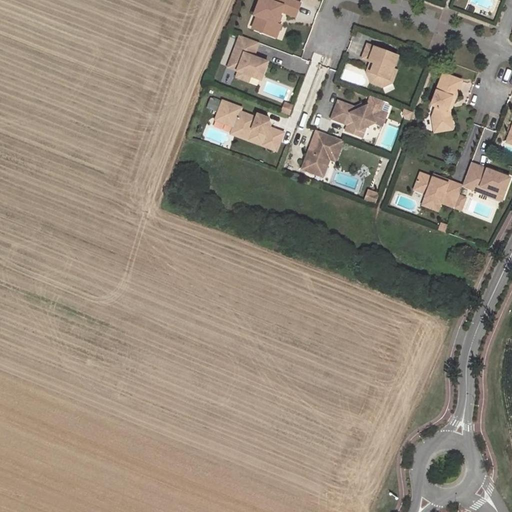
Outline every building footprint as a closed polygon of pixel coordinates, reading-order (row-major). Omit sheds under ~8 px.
[(257,19),(252,32),(274,40),(279,26),(275,25),(279,14),(293,19),(299,4),(287,0),(259,0),(253,17),(257,19)] [(254,43),(238,37),(226,69),(236,73),(248,77),(259,81),(265,64),(251,58),(249,57),(254,43)] [(397,59),(367,47),(361,61),(371,64),(373,65),(370,75),(373,82),(381,85),(388,82),(392,72),(397,59)] [(373,65),(371,64),(366,75),(371,85),(381,89),(391,85),(396,73),(392,72),(388,82),(381,85),(373,82),(370,75),(373,65)] [(248,77),(236,73),(234,79),(246,83),(248,77)] [(432,130),(451,127),(449,114),(446,113),(451,100),(454,101),(461,84),(442,76),(430,107),(435,109),(431,120),(432,130)] [(383,104),(370,99),(366,108),(362,110),(355,113),(354,110),(337,104),(331,121),(347,127),(345,133),(355,137),(357,132),(365,129),(374,125),(381,128),(386,116),(379,113),(383,104)] [(449,114),(454,101),(451,100),(446,113),(449,114)] [(221,103),(215,118),(233,125),(232,129),(249,135),(248,139),(262,144),(260,147),(275,153),(282,135),(268,130),(269,127),(266,120),(256,116),(255,120),(238,114),(240,110),(221,103)] [(288,117),(292,107),(285,105),(281,114),(288,117)] [(412,114),(404,112),(402,116),(404,120),(409,122),(412,114)] [(233,125),(215,118),(214,122),(232,129),(233,125)] [(249,135),(232,129),(229,136),(260,147),(262,144),(248,139),(249,135)] [(361,139),(365,129),(357,132),(355,137),(361,139)] [(335,164),(343,143),(316,133),(310,149),(312,150),(311,153),(308,152),(301,171),(314,176),(318,166),(326,169),(329,161),(335,164)] [(326,169),(318,166),(314,176),(322,179),(326,169)] [(509,181),(470,166),(461,189),(486,198),(488,193),(502,198),(509,181)] [(440,205),(460,213),(465,201),(457,198),(461,189),(440,181),(439,184),(431,181),(419,176),(413,193),(425,197),(424,201),(431,204),(428,211),(436,214),(440,205)] [(488,193),(486,198),(500,204),(502,198),(488,193)] [(369,200),(365,198),(363,203),(374,207),(378,196),(372,194),(369,200)] [(431,204),(424,201),(421,208),(428,211),(431,204)] [(436,232),(444,235),(446,228),(439,225),(436,232)]
